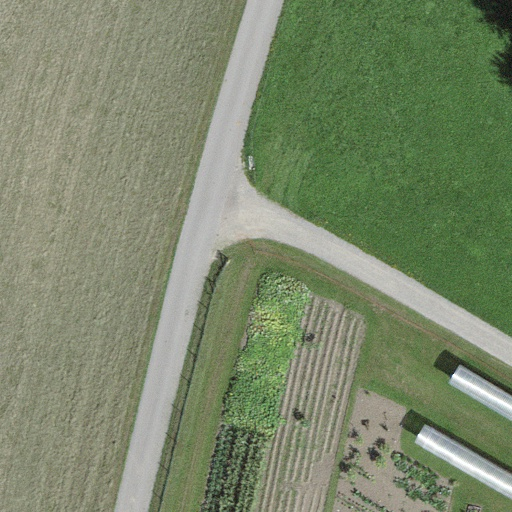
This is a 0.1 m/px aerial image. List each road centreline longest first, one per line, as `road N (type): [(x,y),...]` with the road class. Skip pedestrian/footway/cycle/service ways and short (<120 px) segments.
road 1 (unclassified): [(137,511),(209,193),(269,0)]
road 2 (track): [(511,355),(209,193)]
